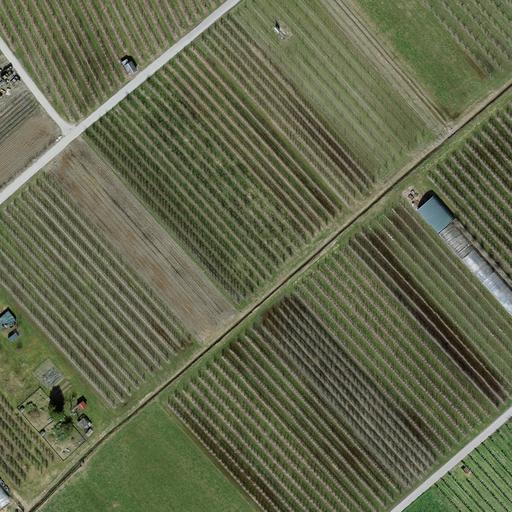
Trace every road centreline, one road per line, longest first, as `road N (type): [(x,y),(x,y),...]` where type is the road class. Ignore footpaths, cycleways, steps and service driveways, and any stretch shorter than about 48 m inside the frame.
road 1 (unclassified): [(234,0),(70,136)]
road 2 (unclassified): [(511,413),(398,511)]
